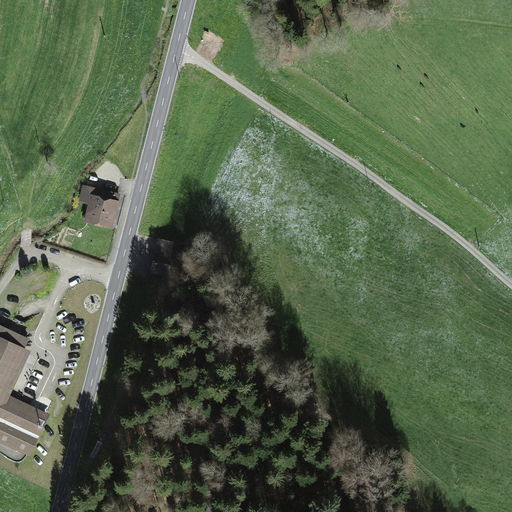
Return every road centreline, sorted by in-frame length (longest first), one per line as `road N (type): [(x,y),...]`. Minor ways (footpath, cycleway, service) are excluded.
road 1 (secondary): [(118,278),(188,0)]
road 2 (secondary): [(59,511),(118,278)]
road 3 (unclassified): [(118,278),(34,253),(0,287)]
